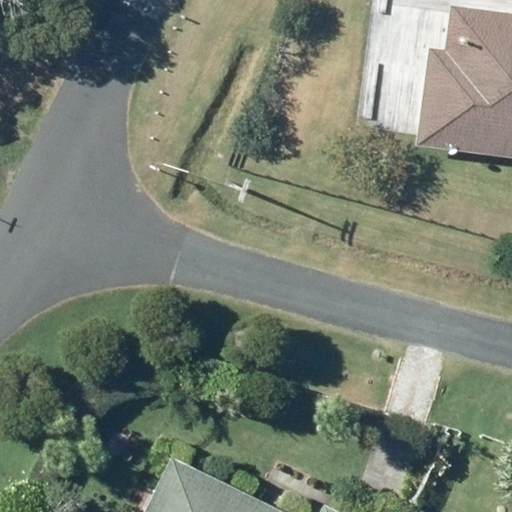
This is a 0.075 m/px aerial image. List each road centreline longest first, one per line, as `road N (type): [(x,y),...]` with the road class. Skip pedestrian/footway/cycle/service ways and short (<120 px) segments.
road 1 (residential): [(35,220),(511,347)]
road 2 (residential): [(35,220),(144,0)]
